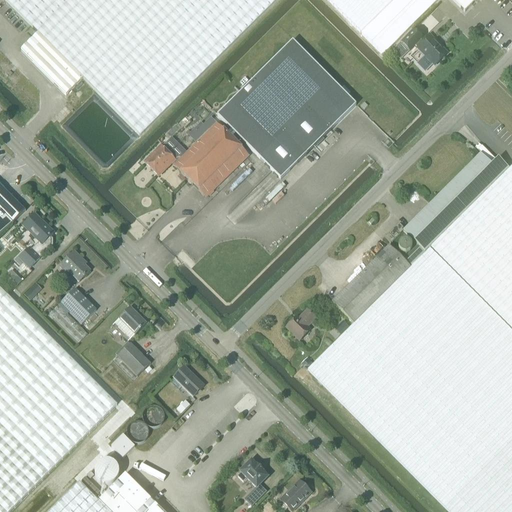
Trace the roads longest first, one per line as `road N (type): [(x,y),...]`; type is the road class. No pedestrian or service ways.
road 1 (unclassified): [(217,348),(511,56)]
road 2 (tertiary): [(217,348),(0,130)]
road 3 (tertiary): [(380,511),(217,348)]
